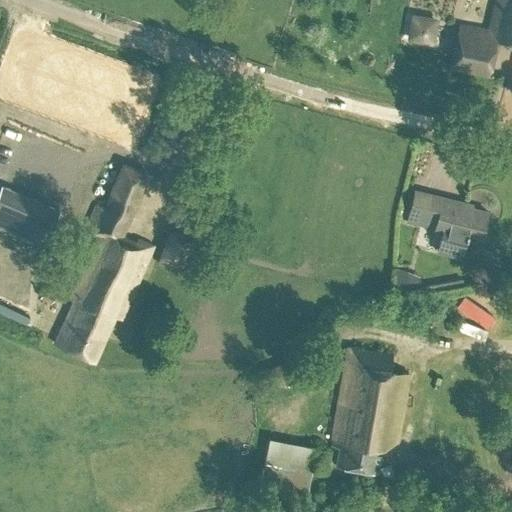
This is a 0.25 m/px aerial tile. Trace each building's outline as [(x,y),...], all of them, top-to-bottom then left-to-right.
[(511,41),(511,0),(495,0),(489,29),(461,23),(451,65),(488,74),(497,38),(511,41)] [(417,11),(415,39),(451,43),(452,38),(440,37),(443,14),(417,11)] [(137,235),(134,243),(121,237),(148,175),(124,164),(111,196),(107,194),(102,207),(98,205),(87,229),(98,234),(70,300),(72,301),(54,343),(93,360),(113,314),(122,318),(154,243),(137,235)] [(479,241),(487,213),(463,206),(464,203),(414,191),(406,222),(433,229),(441,231),(436,250),(459,257),(464,237),(479,241)] [(182,267),(194,237),(169,227),(157,257),(182,267)] [(418,276),(394,268),(397,295),(420,292),(418,276)] [(51,303),(56,292),(44,287),(39,297),(51,303)] [(450,313),(428,314),(428,327),(450,326),(450,313)] [(394,457),(409,372),(391,369),(394,354),(350,347),(333,446),(341,447),(338,465),(379,471),(382,455),(394,457)] [(271,388),(309,372),(301,353),(263,369),(271,388)] [(316,477),(324,443),(279,433),(272,467),(316,477)]
